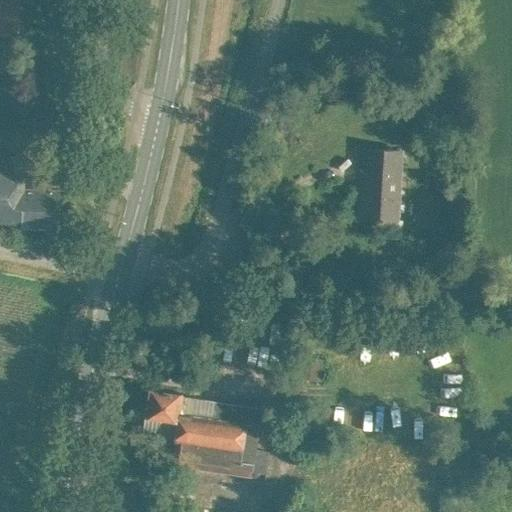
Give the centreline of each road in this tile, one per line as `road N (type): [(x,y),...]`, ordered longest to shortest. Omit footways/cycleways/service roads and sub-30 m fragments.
road 1 (track): [(221,278),(448,298),(511,292)]
road 2 (unclassified): [(191,274),(210,241),(280,0)]
road 3 (tertiary): [(63,511),(119,270)]
road 4 (tertiary): [(119,270),(158,119)]
road 5 (unclassified): [(99,0),(115,85),(158,119)]
road 6 (tertiary): [(158,119),(178,0)]
road 7 (unclassified): [(119,270),(0,251)]
